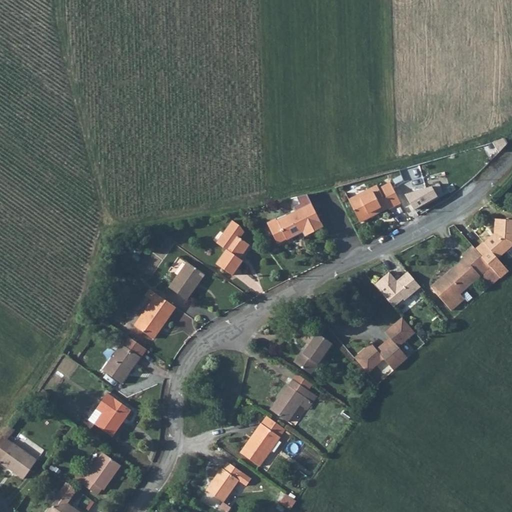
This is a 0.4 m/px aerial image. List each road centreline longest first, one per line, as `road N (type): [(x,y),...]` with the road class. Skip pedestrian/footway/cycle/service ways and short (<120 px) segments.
road 1 (track): [(511,128),(182,216),(108,225),(58,37),(56,0)]
road 2 (residential): [(511,158),(456,207),(202,340),(177,384),(170,451),(135,511)]
